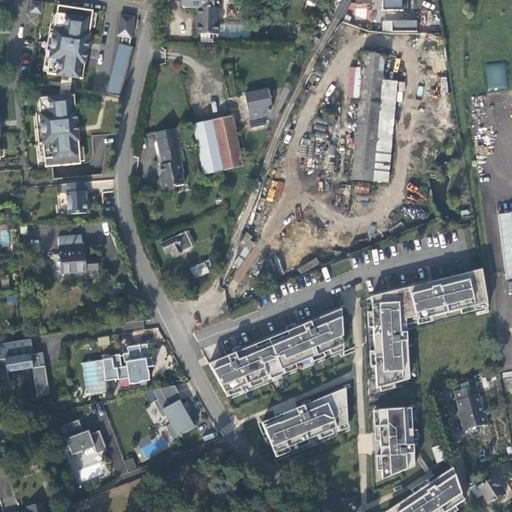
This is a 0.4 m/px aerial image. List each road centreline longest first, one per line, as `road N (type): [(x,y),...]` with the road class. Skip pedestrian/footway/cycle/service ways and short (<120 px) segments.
road 1 (residential): [(341,511),(257,465),(231,433),(130,236),(127,137),(155,4)]
road 2 (unknown): [(193,364),(300,299),(467,251)]
road 3 (unknown): [(170,318),(190,318),(208,304),(252,231),(291,207)]
